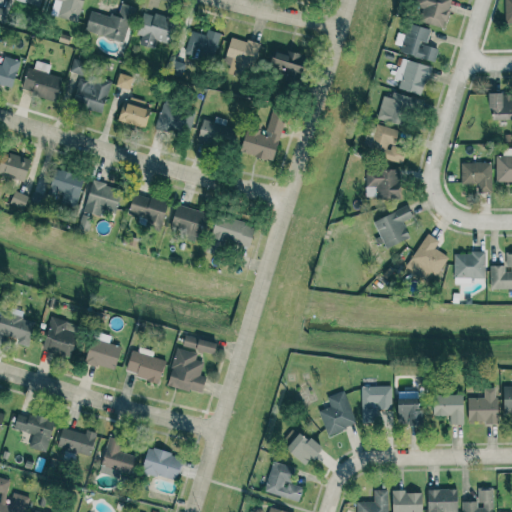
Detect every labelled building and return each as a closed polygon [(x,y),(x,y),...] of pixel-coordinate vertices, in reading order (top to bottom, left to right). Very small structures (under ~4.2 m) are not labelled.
[(78,22),(82,0),(60,0),(61,0),(57,17),(78,22)] [(451,0),(414,0),(413,6),(422,9),(418,21),(443,28),(451,0)] [(90,11),(85,32),(125,42),(133,7),(121,4),(117,17),(90,11)] [(0,22),(3,24),(8,11),(0,8),(0,22)] [(144,11),(137,35),(142,36),(140,44),(153,49),(156,40),(167,44),(175,21),(144,11)] [(430,30),(407,24),(404,36),(397,34),(394,44),(401,46),(399,53),(434,62),(437,49),(426,46),(430,30)] [(221,34),(206,30),(205,35),(190,31),(184,52),(192,55),(193,51),(215,57),(221,34)] [(228,71),(250,77),(259,44),(230,37),(225,57),(232,59),(228,71)] [(305,55),(290,52),(289,55),(273,51),(268,74),(299,81),(305,55)] [(0,84),(12,87),(19,60),(3,56),(1,65),(0,64),(0,84)] [(69,71),(83,76),(88,63),(74,58),(69,71)] [(395,79),(400,80),(398,89),(423,95),(430,66),(400,59),(395,79)] [(20,91),(54,101),(61,78),(48,74),(50,65),(36,61),(33,69),(28,67),(20,91)] [(101,113),(110,84),(81,74),(72,104),(101,113)] [(133,77),(118,74),(116,87),(130,90),(133,77)] [(489,94),(490,120),(511,119),(511,94),(511,93),(489,94)] [(382,96),(377,120),(408,126),(413,97),(393,94),(392,98),(382,96)] [(144,102),(126,96),(118,120),(144,128),(150,110),(143,108),(144,102)] [(156,128),(188,136),(194,111),(161,104),(156,128)] [(240,153),(274,161),(285,113),(271,110),(266,132),(246,127),(240,153)] [(236,127),(200,121),(197,140),(233,146),(236,127)] [(402,163),(406,149),(394,146),(399,131),(374,124),(371,134),(367,132),(361,152),(402,163)] [(495,156),(496,182),(511,181),(511,148),(502,149),(502,156),(495,156)] [(0,174),(24,181),(30,159),(2,152),(0,159),(0,174)] [(491,162),(461,163),(461,185),(477,185),(477,193),(491,192),(491,162)] [(399,198),(399,169),(365,170),(366,196),(376,196),(376,199),(399,198)] [(77,208),(83,175),(53,170),(49,194),(61,197),(59,205),(77,208)] [(115,214),(122,190),(92,181),(83,211),(101,217),(103,210),(115,214)] [(24,208),(28,195),(14,191),(10,204),(24,208)] [(147,218),(145,227),(160,231),(168,203),(134,193),(128,213),(147,218)] [(187,232),(185,239),(197,243),(206,213),(177,204),(170,227),(187,232)] [(373,222),(385,249),(409,238),(402,222),(412,218),(406,206),(373,222)] [(249,247),(255,225),(216,215),(210,237),(249,247)] [(404,266),(424,281),(430,272),(435,276),(448,258),(434,248),(439,242),(428,234),(404,266)] [(454,254),(453,284),(470,284),(470,278),(484,279),(485,251),(471,251),(471,254),(454,254)] [(489,265),(490,289),(511,288),(511,253),(505,254),(505,265),(489,265)] [(0,316),(0,335),(28,344),(34,325),(1,314),(0,316)] [(70,358),(77,333),(65,330),(67,321),(50,317),(42,351),(70,358)] [(120,346),(109,344),(110,336),(93,331),(85,363),(115,370),(120,346)] [(216,344),(199,339),(195,349),(213,355),(216,344)] [(131,350),(125,373),(159,383),(165,360),(152,357),(153,352),(139,348),(138,352),(131,350)] [(166,385),(201,394),(206,377),(200,376),(204,363),(195,360),(197,354),(177,348),(166,385)] [(391,386),(360,387),(361,421),(376,420),(376,410),(391,409),(391,386)] [(511,386),(503,386),(503,412),(511,411),(511,386)] [(496,388),(483,388),(483,398),(467,398),(468,423),(497,423),(496,388)] [(326,396),(330,407),(318,411),(327,435),(356,425),(343,390),(326,396)] [(419,392),(397,392),(398,425),(420,425),(419,392)] [(462,395),(433,395),(433,416),(449,415),(449,425),(463,424),(462,395)] [(13,429),(32,434),(28,448),(45,452),(54,422),(18,412),(13,429)] [(90,456),(96,433),(85,430),(85,434),(62,428),(57,448),(90,456)] [(320,448),(299,431),(285,450),(306,466),(320,448)] [(135,456),(119,452),(122,440),(108,436),(99,473),(120,478),(121,473),(131,476),(135,456)] [(183,458),(148,447),(141,471),(176,482),(183,458)] [(264,493),(299,501),(302,487),(290,484),(294,466),(271,462),(264,493)] [(10,480),(0,477),(0,492),(0,494),(0,511),(24,511),(28,496),(8,493),(10,480)] [(462,511),(492,511),(493,488),(477,487),(477,502),(462,501),(462,511)] [(426,511),(456,511),(457,489),(427,489),(426,511)] [(356,511),(387,511),(387,490),(373,490),(373,502),(356,502),(356,511)] [(422,511),(422,491),(391,492),(391,511),(422,511)]
